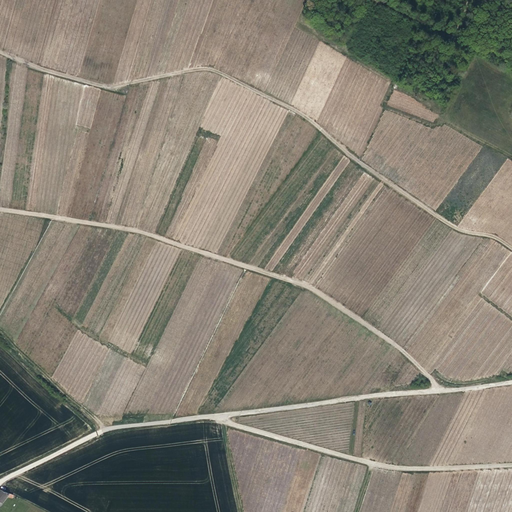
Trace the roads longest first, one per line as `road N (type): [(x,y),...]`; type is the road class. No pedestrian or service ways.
road 1 (track): [(0,52),(108,86),(206,68),(226,74),(320,125),(457,228),(511,245)]
road 2 (track): [(0,209),(137,231),(304,285),(397,345),(438,390)]
road 3 (track): [(511,160),(443,122),(476,51)]
road 4 (track): [(511,70),(380,0)]
